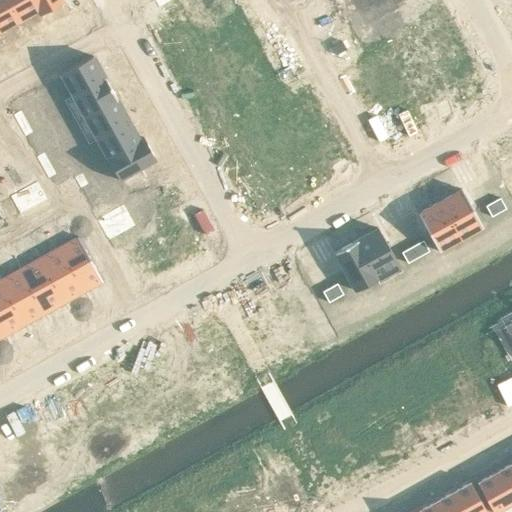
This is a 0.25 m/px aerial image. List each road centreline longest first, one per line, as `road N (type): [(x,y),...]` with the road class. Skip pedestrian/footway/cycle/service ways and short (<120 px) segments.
road 1 (residential): [(101,0),(249,252)]
road 2 (residential): [(211,278),(328,511)]
road 3 (residential): [(211,278),(0,400)]
road 4 (residential): [(291,0),(384,175)]
road 5 (residential): [(511,430),(363,511)]
road 6 (residential): [(384,175),(249,252)]
road 7 (residential): [(511,102),(384,175)]
